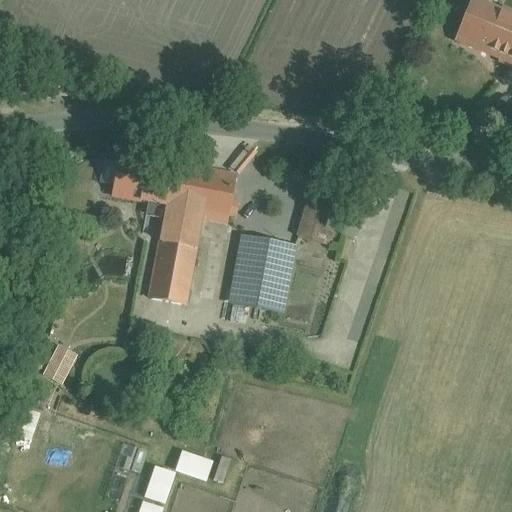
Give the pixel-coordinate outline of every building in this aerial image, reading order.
[(511,20),(463,0),(462,0),(446,41),(511,68),(511,20)] [(220,233),(230,187),(116,164),(108,205),(157,215),(140,295),(179,304),(195,228),(220,233)] [(342,202),(309,193),(296,242),(329,251),(342,202)] [(294,256),(238,245),(227,303),(282,314),(294,256)] [(87,371),(88,386),(100,399),(119,401),(132,392),(137,376),(128,357),(108,352),(94,359),(87,371)]
